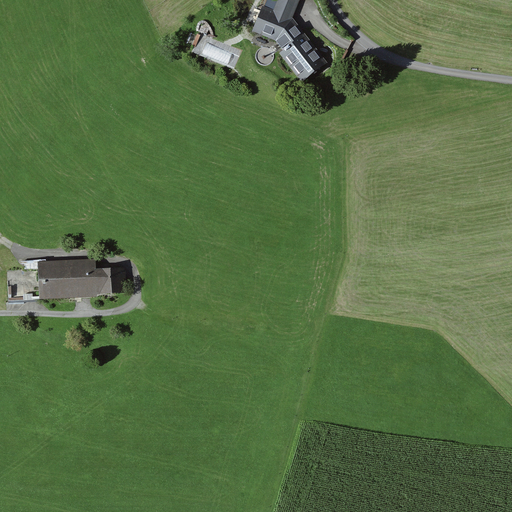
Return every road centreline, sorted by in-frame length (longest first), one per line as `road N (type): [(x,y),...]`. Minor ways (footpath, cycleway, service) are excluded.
road 1 (track): [(0,314),(123,311),(138,298),(139,277),(130,261),(38,252),(0,235)]
road 2 (unclassified): [(511,80),(379,54)]
